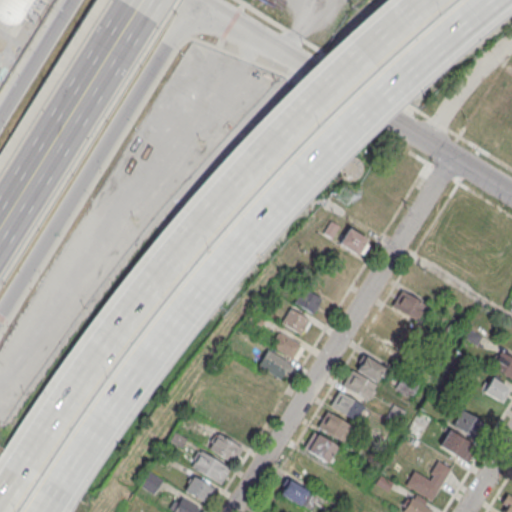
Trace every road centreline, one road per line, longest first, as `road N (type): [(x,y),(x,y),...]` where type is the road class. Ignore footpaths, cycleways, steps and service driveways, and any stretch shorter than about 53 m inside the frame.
road 1 (motorway): [(62,486),(147,353),(247,234),(310,165),(490,0)]
road 2 (motorway): [(414,0),(214,198),(19,460)]
road 3 (residential): [(451,157),(230,511)]
road 4 (residential): [(511,194),(191,0)]
road 5 (residential): [(0,316),(191,0)]
road 6 (primary): [(0,223),(138,0)]
road 7 (residential): [(74,0),(0,114)]
